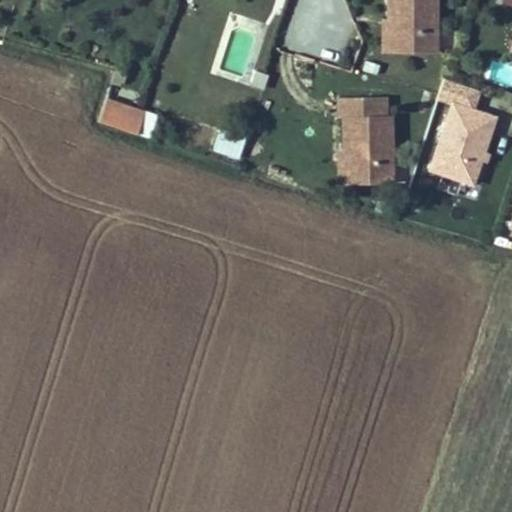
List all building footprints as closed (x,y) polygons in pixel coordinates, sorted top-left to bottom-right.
[(388,0),(388,23),(395,23),(395,55),(435,56),(435,0),(388,0)] [(388,23),(382,23),(381,55),(395,55),(395,23),(388,23)] [(486,78),(511,87),(511,67),(493,60),(486,78)] [(251,87),(262,90),(267,76),(256,72),(251,87)] [(452,105),(474,113),(481,92),(444,80),(437,101),(452,105)] [(385,98),(338,99),(338,118),(346,118),(347,157),(355,157),(355,189),(392,189),(390,120),(385,120),(385,98)] [(144,112),(103,99),(96,121),(137,134),(144,112)] [(429,172),(472,186),(494,120),(474,113),(452,105),(429,172)] [(157,116),(144,112),(137,134),(150,138),(157,116)] [(238,160),(244,139),(217,131),(210,152),(238,160)] [(259,157),(246,153),(242,166),(255,170),(259,157)] [(355,157),(347,157),(339,157),(340,190),(355,189),(355,157)]
